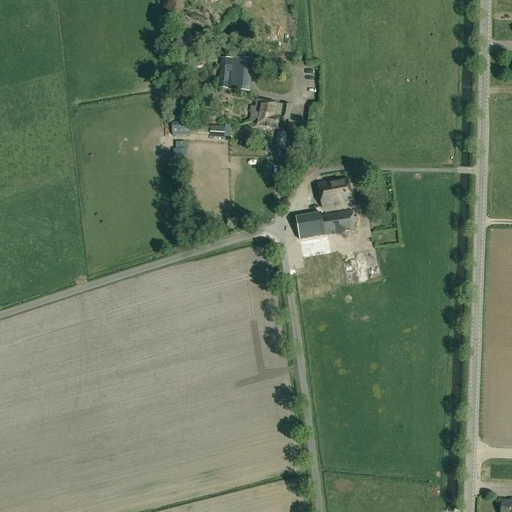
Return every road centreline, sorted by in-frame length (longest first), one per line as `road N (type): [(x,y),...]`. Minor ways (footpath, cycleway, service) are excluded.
road 1 (unclassified): [(319,511),(276,229),(0,315)]
road 2 (tertiary): [(468,511),(484,0)]
road 3 (unknown): [(279,234),(278,216),(323,158),(420,160),(481,172)]
